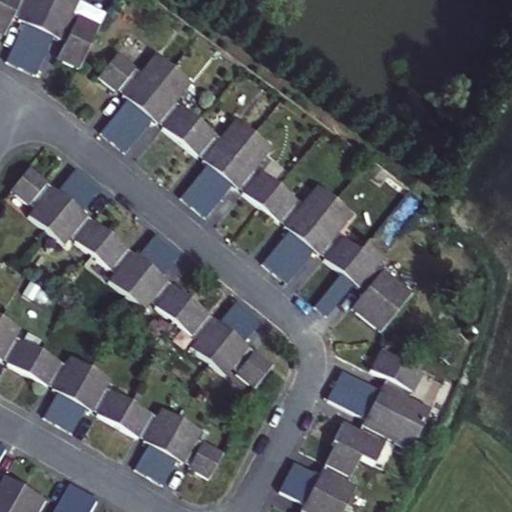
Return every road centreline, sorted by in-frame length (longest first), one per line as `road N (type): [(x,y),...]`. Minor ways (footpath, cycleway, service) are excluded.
road 1 (residential): [(14,100),(285,314),(304,342),(306,387),(239,511)]
road 2 (residential): [(0,416),(167,511)]
